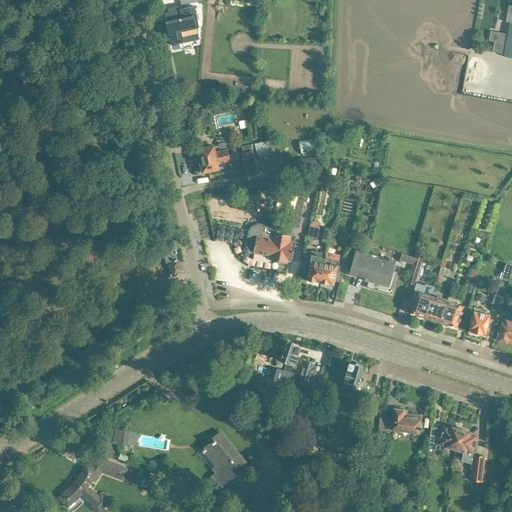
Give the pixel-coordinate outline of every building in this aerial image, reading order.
[(165,21),(171,45),(199,39),(196,28),(199,27),(196,14),(194,6),(179,9),(179,10),(164,13),(166,21),(165,21)] [(242,114),(247,109),(242,103),(236,108),(242,114)] [(207,110),(197,109),(195,129),(205,130),(205,124),(204,124),(205,116),(206,116),(207,110)] [(317,138),(298,141),(301,154),(319,151),(317,138)] [(251,144),(241,146),(242,152),(252,150),(251,144)] [(200,161),(229,155),(227,149),(215,152),(214,146),(197,150),(200,161)] [(252,150),(242,152),(244,159),(254,156),(252,150)] [(230,160),(229,155),(200,161),(202,173),(219,170),(217,163),(230,160)] [(318,171),(309,173),(307,185),(315,186),(318,171)] [(365,194),(365,202),(373,203),(374,194),(365,194)] [(267,214),(266,224),(275,226),(277,215),(267,214)] [(308,236),(317,238),(320,222),(311,220),(308,236)] [(248,248),(250,250),(253,252),(275,257),(275,261),(286,263),(287,260),(289,261),(290,261),(291,261),(295,242),(289,241),(291,231),(264,226),(259,225),(255,225),(252,226),(250,229),(249,232),(247,242),(247,245),(248,248)] [(498,231),(496,238),(504,240),(506,233),(498,231)] [(356,251),(350,274),(364,278),(362,283),(368,285),(367,286),(391,292),(393,283),(390,282),(395,261),(356,251)] [(175,274),(180,271),(178,269),(180,268),(175,258),(174,259),(170,252),(164,255),(168,265),(172,272),(173,271),(175,274)] [(312,252),(307,280),(308,280),(309,282),(313,283),(315,281),(320,282),(324,263),(325,259),(320,258),(321,254),(312,252)] [(416,252),(414,258),(412,264),(410,273),(407,283),(414,285),(423,254),(416,252)] [(412,264),(414,258),(401,253),(399,260),(412,264)] [(339,262),(325,259),(324,263),(320,282),(322,285),(325,285),(328,284),(333,285),(334,281),(339,282),(344,267),(338,266),(339,262)] [(476,278),(470,276),(466,291),(473,293),(476,278)] [(414,291),(407,312),(425,317),(431,296),(434,287),(425,284),(422,293),(414,291)] [(501,307),(504,297),(495,295),(492,305),(501,307)] [(440,322),(447,301),(447,300),(437,297),(437,298),(431,296),(425,317),(440,322)] [(464,307),(447,301),(440,322),(457,328),(464,307)] [(474,307),(469,331),(485,335),(486,331),(489,332),(492,320),(488,319),(489,315),(483,313),(484,309),(474,307)] [(505,311),(497,339),(507,342),(507,341),(511,342),(511,321),(508,320),(510,313),(505,311)] [(297,353),(299,348),(294,346),(295,345),(293,343),(288,341),(286,343),(283,350),(283,351),(278,349),(275,359),(279,360),(278,360),(285,363),(280,379),(290,382),(293,373),(290,372),(292,368),(293,365),(297,353)] [(313,364),(305,361),(304,364),(301,363),(296,377),(311,382),(316,368),(313,366),(313,364)] [(354,365),(349,363),(343,381),(356,385),(353,392),(354,394),(360,396),(359,398),(371,402),(373,384),(365,382),(367,377),(361,375),(360,375),(363,367),(362,364),(356,363),(354,364),(354,365)] [(379,424),(378,430),(391,431),(391,429),(418,433),(419,430),(421,430),(422,423),(420,423),(421,415),(406,413),(406,410),(394,409),(392,419),(385,418),(384,425),(379,424)] [(458,451),(463,430),(451,427),(451,429),(446,428),(446,429),(443,429),(442,431),(437,430),(438,429),(431,427),(431,428),(427,457),(433,458),(437,444),(449,447),(448,449),(458,451)] [(115,429),(113,444),(127,446),(130,431),(115,429)] [(474,453),(477,441),(475,440),(476,438),(473,437),(474,435),(469,434),(470,432),(463,430),(458,451),(463,453),(464,451),(474,453)] [(214,441),(202,451),(216,467),(214,469),(225,483),(240,471),(237,467),(244,461),(221,433),(213,439),(214,441)] [(118,459),(127,462),(129,457),(120,453),(118,459)] [(485,457),(477,456),(473,456),(470,481),(482,482),(485,457)] [(96,457),(93,461),(91,466),(86,463),(76,480),(72,484),(58,497),(67,507),(81,494),(93,504),(91,506),(97,511),(98,511),(108,501),(101,494),(99,497),(87,487),(92,480),(95,482),(98,478),(93,475),(96,470),(101,473),(101,472),(120,479),(124,468),(96,457)] [(231,499),(266,511),(267,511),(278,482),(262,477),(256,495),(235,487),(231,499)]
